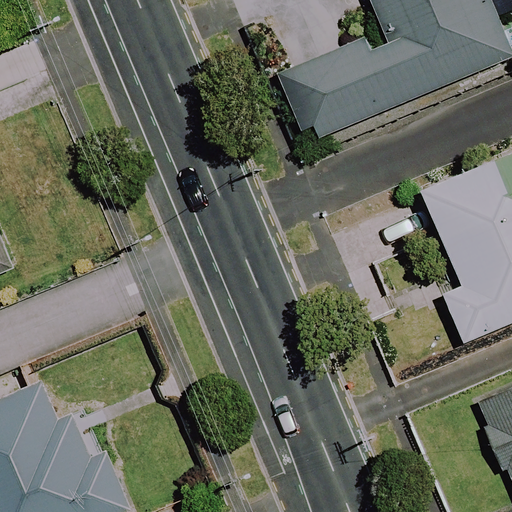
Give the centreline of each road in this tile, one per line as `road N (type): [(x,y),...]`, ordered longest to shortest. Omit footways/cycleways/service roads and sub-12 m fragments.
road 1 (tertiary): [(308,430),(130,0)]
road 2 (residential): [(511,348),(308,430)]
